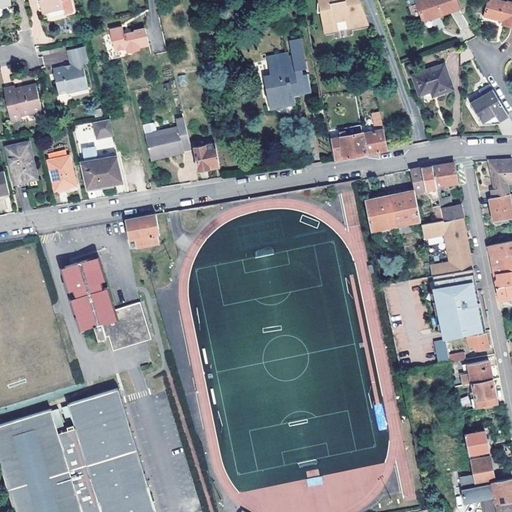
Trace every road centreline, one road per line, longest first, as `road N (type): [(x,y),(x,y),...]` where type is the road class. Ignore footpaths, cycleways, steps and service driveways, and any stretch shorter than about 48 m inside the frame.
road 1 (residential): [(461,149),(0,227)]
road 2 (residential): [(461,149),(511,400)]
